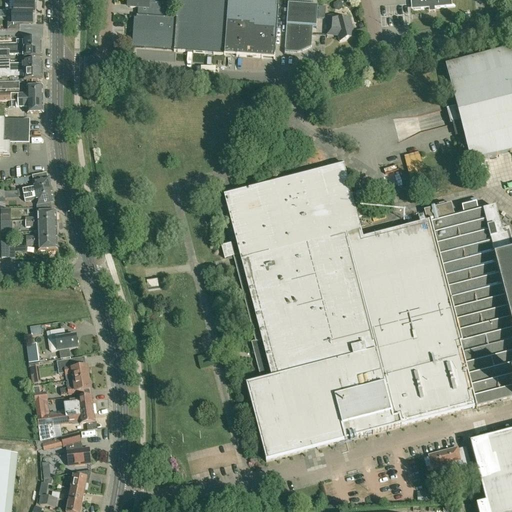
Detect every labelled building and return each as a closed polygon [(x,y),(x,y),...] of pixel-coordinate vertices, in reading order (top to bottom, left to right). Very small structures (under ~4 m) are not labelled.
[(9,0),(9,1),(14,1),(14,12),(33,12),(33,13),(34,13),(34,0),(21,0),(9,0)] [(156,10),(157,4),(149,4),(149,0),(128,0),(128,8),(137,9),(137,17),(152,18),(164,19),(164,11),(156,10)] [(223,56),(224,56),(228,0),(177,0),(176,19),(164,19),(152,18),(137,17),(135,44),(137,47),(174,50),(174,52),(223,56)] [(228,0),(224,56),(224,57),(275,61),(279,0),(228,0)] [(410,0),(411,8),(415,11),(452,8),(450,0),(410,0)] [(318,7),(288,5),(285,53),(299,54),(299,52),(303,52),(311,48),(313,28),(316,28),(318,7)] [(8,24),(8,31),(20,31),(20,24),(33,24),(33,13),(33,12),(14,12),(12,12),(12,24),(8,24)] [(328,18),(327,36),(338,37),(340,43),(355,39),(350,19),(343,21),(343,19),(341,18),(336,19),(335,17),(328,18)] [(0,50),(9,50),(9,51),(42,50),(42,44),(41,44),(41,41),(24,42),(24,41),(16,41),(16,45),(0,44),(0,50)] [(41,56),(42,56),(42,50),(9,51),(10,56),(24,56),(24,60),(41,60),(41,56)] [(511,52),(448,69),(459,110),(449,113),(453,128),(463,126),(473,167),(511,156),(511,52)] [(10,73),(43,72),(42,66),(41,66),(41,63),(24,63),(24,65),(10,65),(10,62),(0,62),(0,72),(1,73),(10,73)] [(1,73),(0,72),(0,77),(25,77),(25,81),(42,81),(42,78),(43,78),(43,72),(10,73),(1,73)] [(16,102),(43,101),(43,88),(27,89),(27,97),(26,97),(26,95),(11,95),(11,103),(16,103),(16,102)] [(28,115),(44,115),(43,101),(16,102),(16,103),(16,108),(26,108),(26,107),(28,107),(28,115)] [(0,157),(10,158),(11,144),(29,145),(30,121),(0,120),(0,157)] [(410,182),(424,180),(420,154),(405,156),(410,182)] [(274,182),(238,191),(223,195),(227,208),(221,209),(230,245),(221,248),(224,260),(233,258),(255,343),(251,345),(261,384),(246,388),(265,463),(334,445),(335,449),(350,445),(350,442),(409,427),(409,426),(511,399),(511,242),(509,232),(502,234),(496,209),(483,212),(482,210),(478,211),(476,205),(462,209),(464,217),(455,219),(451,205),(424,212),(427,224),(363,241),(343,164),(300,175),(274,182)] [(23,190),(17,191),(18,192),(18,193),(19,198),(25,196),(51,192),(49,180),(33,183),(34,189),(24,191),(23,190)] [(37,206),(54,203),(51,192),(25,196),(19,198),(20,202),(25,201),(26,203),(37,201),(37,206)] [(1,210),(1,221),(11,221),(11,210),(1,210)] [(26,225),(57,224),(57,213),(38,214),(38,220),(26,220),(26,225)] [(1,223),(1,235),(12,235),(12,223),(1,223)] [(38,234),(58,233),(57,224),(26,225),(26,229),(34,229),(34,234),(38,234)] [(27,243),(58,242),(58,233),(38,234),(34,234),(34,238),(27,239),(27,243)] [(58,242),(27,243),(27,248),(39,247),(39,252),(58,252),(58,242)] [(1,260),(6,260),(9,259),(9,243),(1,244),(1,260)] [(157,281),(147,283),(148,291),(159,289),(157,281)] [(32,336),(42,335),(41,327),(31,328),(32,336)] [(76,339),(76,337),(66,339),(64,337),(63,331),(50,333),(52,341),(48,342),(50,353),(52,354),(58,353),(60,353),(61,360),(70,359),(69,351),(78,350),(77,345),(79,343),(79,340),(76,339)] [(37,354),(27,356),(29,365),(39,363),(37,354)] [(74,369),(72,361),(57,363),(59,376),(66,374),(66,377),(67,384),(89,380),(87,369),(79,370),(79,368),(74,369)] [(68,390),(60,391),(61,397),(69,396),(69,397),(83,395),(83,393),(91,391),(89,380),(67,384),(68,390)] [(35,404),(47,402),(46,394),(40,394),(40,388),(33,389),(35,404)] [(65,402),(66,415),(93,412),(92,399),(65,402)] [(50,417),(47,402),(35,404),(35,407),(37,419),(48,418),(50,417)] [(66,415),(50,417),(48,418),(49,428),(62,426),(61,423),(79,421),(80,426),(95,424),(93,412),(66,415)] [(51,441),(49,428),(48,418),(37,419),(41,444),(51,441)] [(511,511),(511,433),(490,439),(488,434),(479,436),(480,441),(470,443),(485,505),(476,507),(477,511),(511,511)] [(78,436),(62,440),(64,448),(80,444),(78,436)] [(89,450),(68,453),(69,468),(91,465),(89,450)] [(467,466),(462,450),(458,451),(458,450),(429,457),(430,459),(425,460),(427,469),(432,468),(432,469),(455,463),(457,468),(467,466)] [(0,511),(11,511),(18,455),(0,453),(0,511)] [(71,490),(85,492),(88,492),(89,486),(87,485),(88,480),(90,481),(92,472),(74,474),(73,477),(71,490)] [(48,486),(42,484),(39,496),(46,498),(48,486)] [(71,490),(69,502),(83,505),(85,492),(71,490)] [(56,509),(57,500),(42,497),(40,506),(56,509)] [(81,511),(83,505),(69,502),(66,511),(81,511)]
